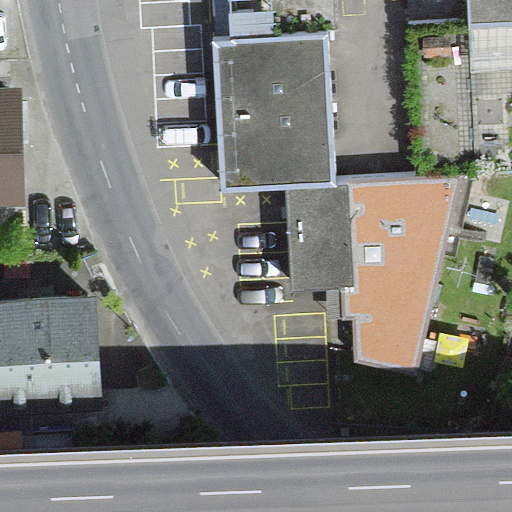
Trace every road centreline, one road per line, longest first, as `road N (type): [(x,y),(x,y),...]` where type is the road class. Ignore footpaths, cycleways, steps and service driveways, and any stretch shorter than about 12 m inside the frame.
road 1 (unclassified): [(58,0),(104,171),(185,340),(258,435),(367,511)]
road 2 (motorway): [(511,482),(0,501)]
